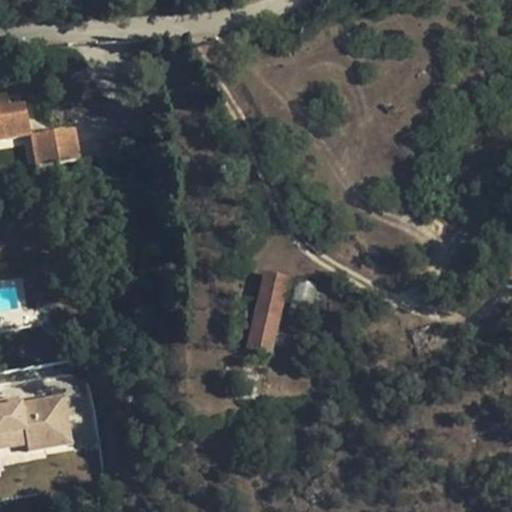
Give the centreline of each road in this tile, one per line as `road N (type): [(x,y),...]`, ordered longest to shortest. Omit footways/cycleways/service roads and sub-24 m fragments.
road 1 (track): [(191,26),(198,55),(281,209),(317,255),(425,314),(452,316),(511,286)]
road 2 (residential): [(0,42),(191,26),(291,0)]
road 3 (track): [(425,314),(511,190)]
